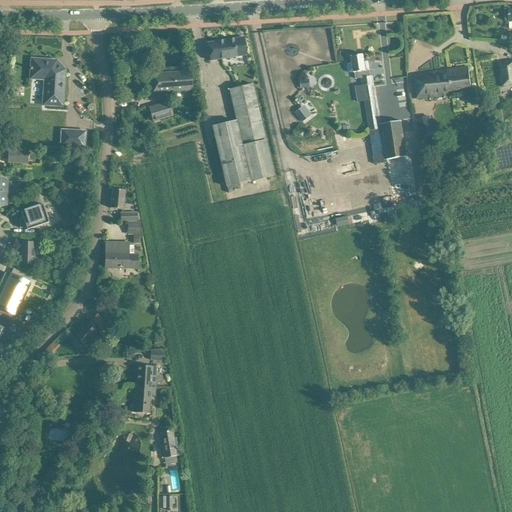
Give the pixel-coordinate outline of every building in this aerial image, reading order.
[(210,61),(247,55),(244,37),(207,43),(210,61)] [(347,65),(347,67),(348,70),(348,72),(350,73),(354,73),(355,73),(356,79),(361,78),(362,86),(356,87),(358,102),(365,101),(369,129),(371,137),(375,164),(387,162),(387,160),(407,157),(401,121),(380,125),(372,76),(370,76),(369,70),(370,70),(368,61),(364,62),(363,55),(351,56),(352,62),(352,63),(349,63),(347,65)] [(45,105),(62,106),(64,71),(64,70),(62,71),(56,63),(57,61),(56,61),(32,60),(31,68),(30,68),(30,70),(31,70),(31,76),(43,77),(47,81),(45,105)] [(511,60),(501,62),(503,87),(511,85),(511,60)] [(377,78),(387,76),(383,62),(373,65),(377,78)] [(452,91),(471,88),(468,67),(435,72),(414,75),(418,99),(452,94),(452,91)] [(152,93),(191,90),(190,71),(150,75),(152,93)] [(236,121),(213,126),(227,187),(228,193),(241,190),(239,184),(261,179),(273,177),(273,175),(264,138),(252,84),(234,88),(229,90),(236,121)] [(153,122),(173,116),(168,102),(148,108),(153,122)] [(301,107),(295,112),(302,122),(309,117),(301,107)] [(428,115),(415,118),(421,137),(433,134),(428,115)] [(84,148),(85,132),(61,130),(60,146),(84,148)] [(149,151),(146,141),(139,143),(142,154),(149,151)] [(8,163),(27,164),(28,151),(12,150),(11,163),(8,162),(8,163)] [(445,158),(435,158),(435,166),(445,166),(445,158)] [(11,195),(12,191),(7,191),(7,181),(0,180),(0,205),(1,205),(6,205),(6,204),(11,204),(12,195),(11,195)] [(123,209),(125,190),(112,189),(110,208),(123,209)] [(20,218),(19,228),(39,229),(39,226),(48,223),(43,206),(44,205),(35,193),(24,202),(30,209),(21,212),(23,218),(20,218)] [(402,213),(384,216),(385,223),(385,224),(404,221),(403,219),(402,213)] [(347,217),(335,219),(336,226),(348,223),(347,217)] [(27,243),(20,243),(19,243),(19,264),(35,264),(35,251),(39,251),(39,244),(43,244),(44,235),(27,235),(27,243)] [(357,251),(360,245),(352,241),(349,248),(357,251)] [(105,268),(137,269),(137,255),(129,255),(129,243),(105,243),(105,268)] [(0,315),(9,319),(11,313),(12,313),(16,304),(20,306),(20,307),(21,307),(31,285),(10,275),(3,291),(3,292),(4,291),(6,292),(4,297),(3,297),(0,304),(0,307),(0,308),(0,315)] [(0,335),(8,340),(16,323),(16,324),(17,323),(0,315),(0,335)] [(75,337),(77,338),(75,340),(81,345),(83,344),(84,345),(87,342),(91,346),(98,339),(93,335),(96,331),(93,329),(96,326),(90,321),(88,324),(88,323),(75,337)] [(48,348),(43,353),(49,359),(54,355),(53,353),(48,348)] [(151,352),(150,360),(164,361),(165,353),(151,352)] [(153,388),(155,367),(138,366),(137,387),(153,388)] [(153,388),(137,387),(135,387),(133,412),(149,413),(150,396),(153,396),(153,388)] [(59,419),(78,421),(78,414),(60,412),(59,419)] [(160,433),(165,462),(174,460),(174,456),(179,456),(174,431),(160,433)] [(164,480),(172,478),(170,471),(163,473),(164,480)] [(163,499),(163,511),(176,511),(176,499),(163,499)]
